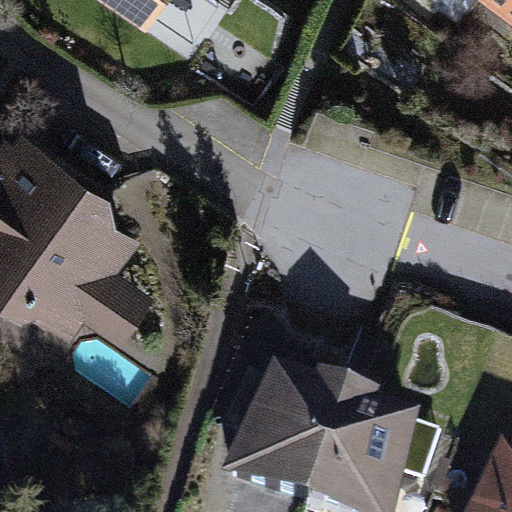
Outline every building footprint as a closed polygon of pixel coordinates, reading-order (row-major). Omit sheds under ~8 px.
[(153,0),(121,0),(144,15),(153,0)] [(511,0),(494,0),(511,12),(511,0)] [(143,221),(3,135),(0,139),(0,297),(67,339),(80,318),(122,343),(155,290),(115,266),(143,221)] [(270,373),(234,476),(337,511),(395,511),(426,427),(270,373)] [(511,511),(511,462),(493,456),(471,511),(511,511)]
